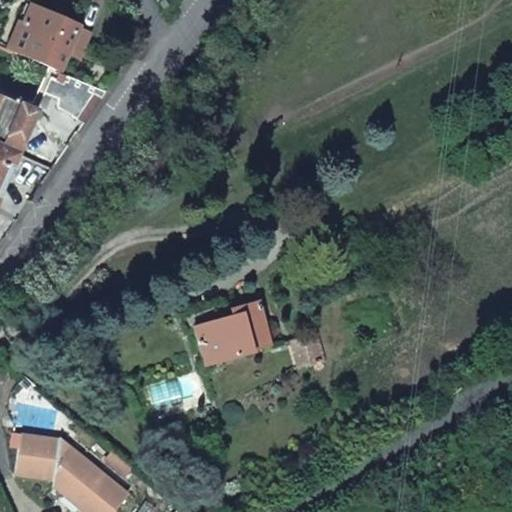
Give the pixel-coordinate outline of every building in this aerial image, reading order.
[(77,22),(30,1),(18,29),(32,35),(24,53),(58,67),(67,45),(77,22)] [(24,53),(32,35),(18,29),(10,48),(24,53)] [(0,182),(11,159),(34,109),(0,94),(0,182)] [(223,309),(189,319),(204,365),(254,351),(254,349),(271,344),(257,300),(223,309)] [(317,333),(294,340),(301,368),(325,362),(317,333)] [(110,511),(127,492),(55,437),(18,432),(16,450),(13,468),(52,475),(84,499),(80,504),(91,511),(110,511)] [(52,481),(80,504),(84,499),(52,475),(52,481)]
